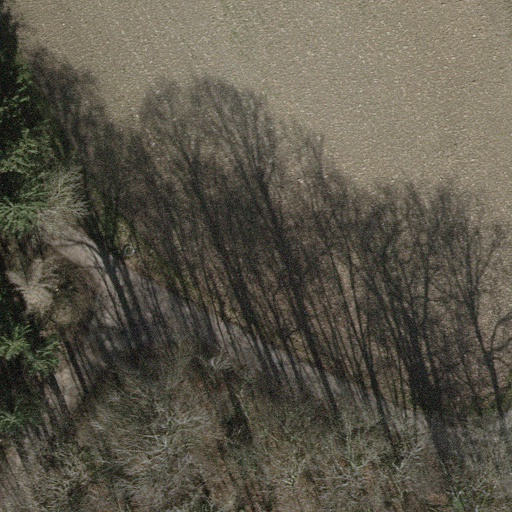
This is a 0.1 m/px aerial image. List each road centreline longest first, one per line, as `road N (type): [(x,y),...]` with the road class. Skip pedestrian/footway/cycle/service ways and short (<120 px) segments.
road 1 (track): [(0,170),(143,277),(345,398),(511,475)]
road 2 (track): [(7,511),(143,277)]
